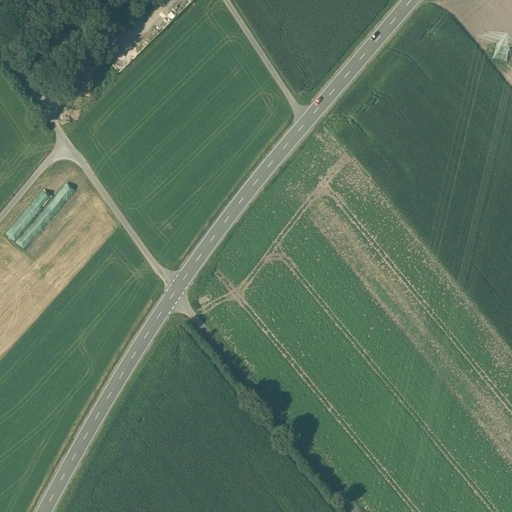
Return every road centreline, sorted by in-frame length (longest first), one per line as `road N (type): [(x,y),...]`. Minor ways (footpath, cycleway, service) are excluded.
road 1 (secondary): [(410,0),(240,200),(175,291)]
road 2 (unclassified): [(355,511),(175,291)]
road 3 (secondary): [(175,291),(43,511)]
road 4 (unclassified): [(175,291),(66,143)]
